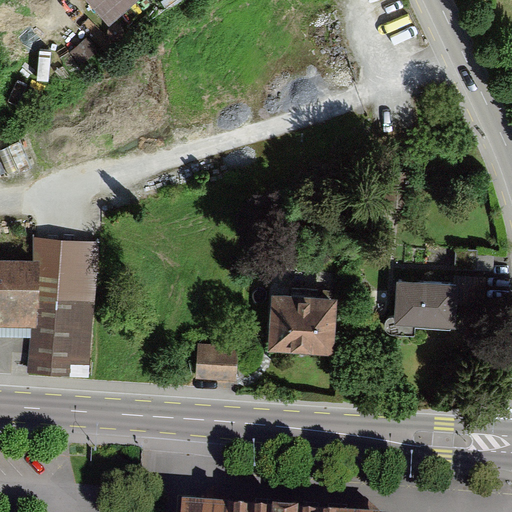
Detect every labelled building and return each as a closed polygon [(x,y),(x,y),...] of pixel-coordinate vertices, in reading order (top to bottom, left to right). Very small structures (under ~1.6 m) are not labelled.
[(96,0),(104,9),(115,0),(96,0)] [(30,365),(82,368),(89,247),(37,244),(30,365)] [(24,266),(0,265),(0,309),(23,310),(24,266)] [(480,278),(462,277),(461,303),(479,304),(480,278)] [(458,285),(397,281),(395,325),(455,329),(458,285)] [(270,300),(267,346),(319,349),(321,303),(270,300)] [(228,346),(195,345),(194,376),(227,376),(228,346)] [(386,511),(387,510),(183,495),(181,511),(386,511)]
